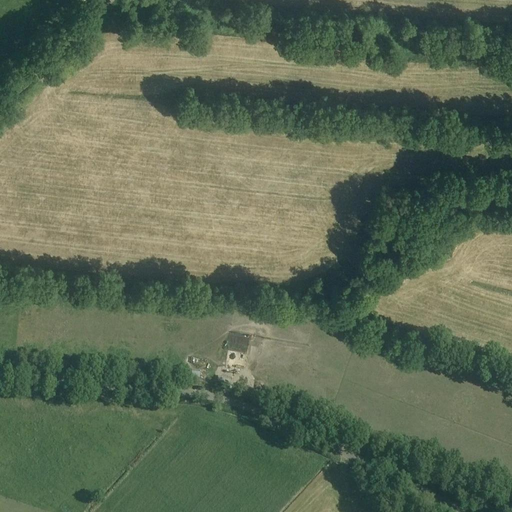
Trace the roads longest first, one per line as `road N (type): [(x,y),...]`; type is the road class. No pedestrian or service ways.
road 1 (unclassified): [(459,511),(208,395),(0,378)]
road 2 (unclassified): [(0,95),(111,0)]
